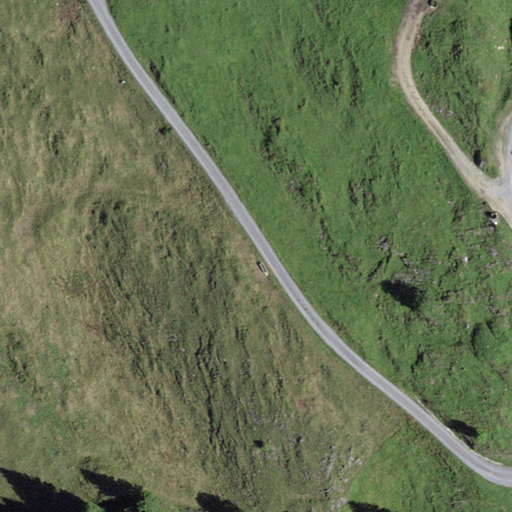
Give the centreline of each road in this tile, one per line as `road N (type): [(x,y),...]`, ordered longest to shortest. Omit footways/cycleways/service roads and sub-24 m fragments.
road 1 (track): [(93,0),(300,304),(346,355),(477,462),(511,477)]
road 2 (track): [(422,0),(406,47),(408,84),(469,171),(511,206)]
